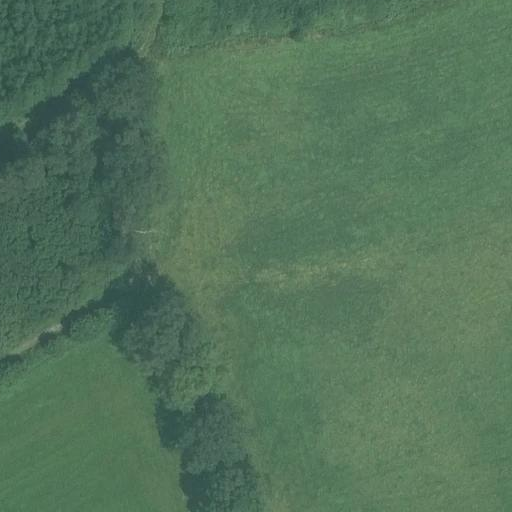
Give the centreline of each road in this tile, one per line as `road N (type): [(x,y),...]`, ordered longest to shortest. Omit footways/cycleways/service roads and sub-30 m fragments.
road 1 (track): [(154,0),(141,50),(0,139)]
road 2 (track): [(164,295),(0,385)]
